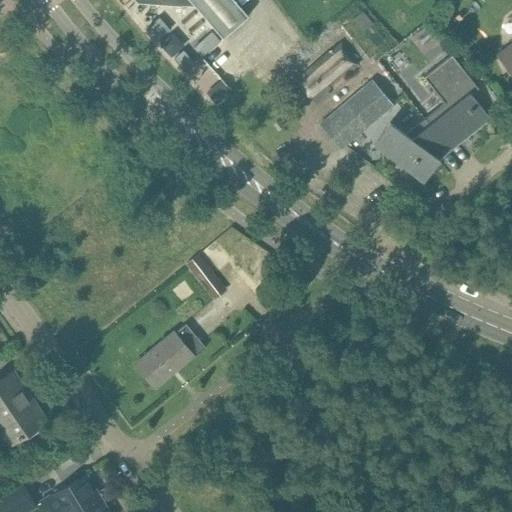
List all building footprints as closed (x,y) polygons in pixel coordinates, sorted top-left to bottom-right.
[(195,6),(223,38),(248,16),(234,0),(135,0),(137,2),(195,6)] [(511,45),(499,56),(505,64),(511,72),(511,15),(508,18),(511,23),(511,45)] [(170,30),(159,17),(147,28),(158,41),(170,30)] [(173,32),(159,44),(171,57),(184,46),(173,32)] [(331,87),(358,62),(341,41),(295,81),(316,105),(330,93),(334,90),(331,87)] [(173,59),(185,72),(194,63),(183,50),(173,59)] [(390,122),(374,144),(381,150),(383,163),(384,163),(384,162),(391,157),(424,181),(440,160),(437,157),(473,128),(475,130),(490,118),(471,94),(478,88),(451,54),(423,77),(444,103),(405,133),(390,122)] [(373,81),(320,126),(339,148),(392,104),(373,81)] [(225,289),(198,254),(186,263),(213,298),(225,289)] [(173,332),(151,351),(135,363),(155,387),(193,355),(194,357),(205,348),(192,332),(185,324),(174,333),(173,332)] [(13,371),(0,379),(0,440),(5,448),(10,444),(46,420),(13,371)] [(86,475),(41,501),(47,511),(103,511),(98,503),(102,501),(86,475)] [(0,511),(33,511),(37,510),(23,486),(0,499),(0,511)]
